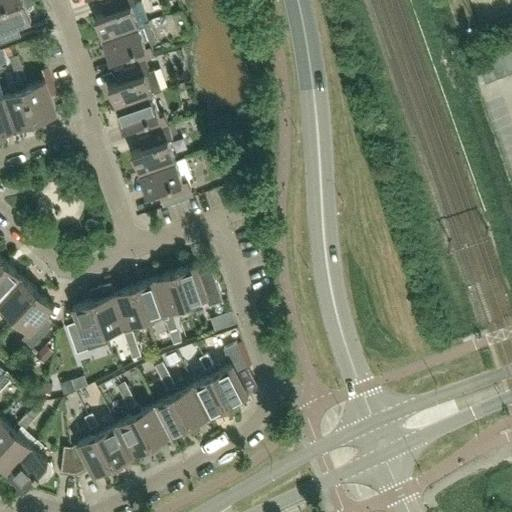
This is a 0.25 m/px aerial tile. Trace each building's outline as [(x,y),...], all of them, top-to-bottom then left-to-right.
[(17,24),(32,19),(28,8),(35,1),(34,0),(17,0),(0,6),(0,42),(21,35),(17,24)] [(149,20),(141,0),(139,0),(136,1),(135,0),(107,0),(111,10),(96,15),(103,36),(139,23),(149,20)] [(155,55),(151,42),(156,41),(149,20),(139,23),(103,36),(110,57),(126,52),(130,63),(146,58),(155,55)] [(511,71),(511,51),(510,47),(499,51),(508,73),(511,71)] [(508,73),(499,51),(488,55),(497,78),(508,73)] [(14,68),(22,65),(18,53),(10,56),(10,57),(14,68)] [(477,60),(485,82),(497,78),(488,55),(477,60)] [(155,68),(150,70),(146,58),(130,63),(121,67),(125,79),(109,84),(117,105),(153,92),(162,89),(155,68)] [(26,77),(22,65),(14,68),(18,79),(22,78),(26,77)] [(40,128),(25,86),(22,78),(18,79),(8,82),(11,91),(5,93),(16,126),(27,122),(33,130),(40,128)] [(58,111),(46,78),(25,86),(40,128),(46,125),(47,115),(58,111)] [(160,113),(153,92),(117,105),(124,126),(140,121),(144,132),(169,124),(164,111),(160,113)] [(16,126),(5,93),(0,94),(0,141),(5,140),(6,130),(16,126)] [(176,158),(169,137),(173,136),(169,124),(144,132),(148,144),(133,150),(140,171),(176,158)] [(185,155),(176,158),(140,171),(147,192),(163,186),(167,198),(192,189),(188,177),(192,176),(185,155)] [(0,298),(22,275),(6,260),(0,266),(0,298)] [(222,298),(213,272),(202,276),(197,262),(176,269),(188,302),(207,295),(210,303),(222,298)] [(188,302),(176,269),(155,276),(167,309),(188,302)] [(0,302),(14,315),(38,289),(22,275),(0,298),(0,302)] [(165,318),(169,330),(178,327),(173,315),(169,316),(167,309),(155,276),(135,284),(147,317),(160,312),(162,319),(165,318)] [(126,324),(115,291),(111,280),(91,288),(94,298),(106,331),(126,324)] [(147,317),(135,284),(115,291),(126,324),(147,317)] [(54,322),(45,314),(54,304),(38,289),(14,315),(30,329),(23,337),(32,346),(54,322)] [(106,331),(94,298),(73,305),(78,320),(67,324),(77,352),(109,340),(106,331)] [(232,309),(222,312),(227,325),(236,322),(232,309)] [(182,340),(178,327),(169,330),(174,343),(182,340)] [(124,332),(128,345),(137,341),(132,329),(124,332)] [(238,372),(247,366),(252,376),(256,375),(242,338),(224,347),(232,362),(213,372),(233,411),(239,408),(238,398),(249,393),(238,372)] [(141,354),(137,341),(128,345),(133,357),(141,354)] [(46,342),(35,355),(44,362),(55,350),(46,342)] [(214,364),(208,352),(199,356),(205,368),(214,364)] [(155,364),(161,376),(169,372),(163,360),(155,364)] [(0,386),(2,388),(11,379),(4,372),(0,376),(0,386)] [(175,384),(169,372),(161,376),(167,388),(175,384)] [(233,411),(213,372),(194,382),(210,413),(220,408),(227,415),(233,411)] [(72,378),(60,382),(64,393),(75,389),(72,378)] [(116,384),(122,395),(131,391),(125,379),(116,384)] [(210,413),(194,382),(175,392),(195,431),(201,428),(200,418),(210,413)] [(137,402),(131,391),(122,395),(129,407),(133,405),(136,412),(156,451),(162,448),(162,438),(171,433),(156,402),(142,409),(139,402),(137,402)] [(195,431),(175,392),(156,402),(171,433),(181,428),(189,434),(195,431)] [(27,412),(33,418),(42,408),(36,402),(27,412)] [(84,415),(90,427),(99,423),(93,411),(84,415)] [(24,427),(33,418),(27,412),(18,421),(24,427)] [(156,451),(136,412),(117,421),(133,453),(143,448),(150,454),(156,451)] [(0,447),(16,430),(0,415),(0,447)] [(133,453),(117,421),(98,431),(118,471),(124,468),(123,458),(133,453)] [(8,470),(32,444),(16,430),(0,447),(0,462),(8,470)] [(118,471),(98,431),(72,445),(76,474),(91,466),(94,473),(104,467),(112,474),(118,471)] [(53,468),(52,463),(38,450),(44,443),(38,438),(32,444),(8,470),(25,485),(32,477),(35,480),(41,481),(47,479),(52,474),(53,468)] [(61,472),(76,474),(72,445),(64,444),(61,472)]
